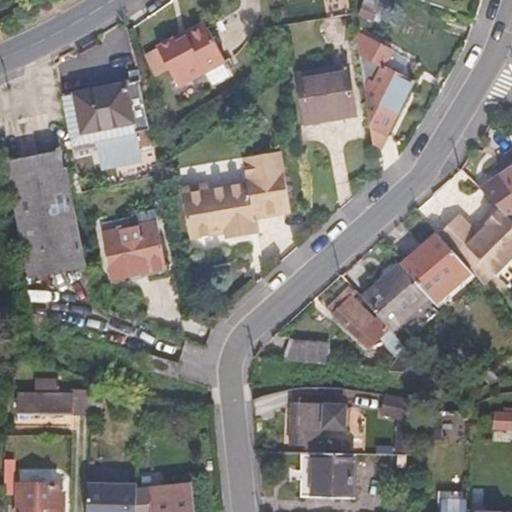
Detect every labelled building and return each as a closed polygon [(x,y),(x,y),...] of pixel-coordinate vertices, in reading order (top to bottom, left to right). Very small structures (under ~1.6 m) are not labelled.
[(163,76),(174,96),(225,68),(202,26),(143,59),(155,81),(163,76)] [(374,94),(381,99),(378,106),(395,117),(413,87),(383,67),(371,86),(377,90),(374,94)] [(297,84),(307,133),(353,124),(343,76),(297,84)] [(62,97),(74,152),(99,149),(103,168),(139,162),(137,138),(143,137),(142,130),(152,129),(142,83),(62,97)] [(369,111),(371,125),(385,132),(392,122),(372,109),(369,111)] [(195,184),(199,230),(230,229),(230,234),(270,230),(270,212),(302,210),(293,147),(260,150),(264,182),(223,187),(223,182),(195,184)] [(7,160),(29,282),(82,272),(60,150),(7,160)] [(511,172),(486,191),(494,203),(503,215),(511,208),(511,172)] [(107,235),(116,282),(169,271),(159,224),(107,235)] [(406,273),(437,308),(440,311),(475,280),(440,242),(406,273)] [(406,273),(365,306),(396,341),(437,308),(406,273)] [(333,319),(361,350),(376,337),(349,306),(333,319)] [(152,355),(148,371),(183,380),(187,365),(152,355)] [(20,395),(19,414),(89,416),(90,392),(72,391),(71,397),(58,396),(58,384),(36,382),(36,396),(20,395)] [(401,416),(402,450),(415,450),(415,434),(418,434),(419,402),(386,397),(386,415),(401,416)] [(291,401),(292,441),(306,442),(306,451),(309,451),(326,451),(326,424),(342,424),(342,403),(326,402),(325,400),(291,401)] [(309,451),(309,495),(359,496),(360,452),(326,451),(309,451)] [(105,457),(104,494),(137,495),(138,457),(105,457)] [(21,475),(20,511),(60,511),(61,511),(67,511),(67,495),(61,495),(58,476),(21,475)] [(150,490),(152,511),(194,511),(191,485),(150,490)]
